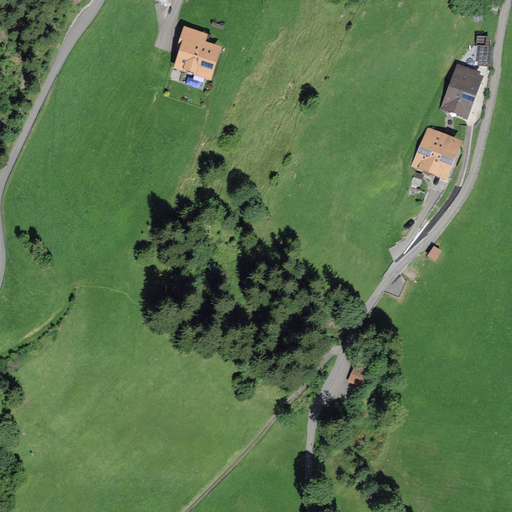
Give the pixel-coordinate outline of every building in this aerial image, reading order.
[(210,37),(186,29),(180,46),(184,48),(177,70),(215,83),(226,50),(208,44),(210,37)] [(490,49),(478,47),(476,64),(489,65),(490,49)] [(479,79),(452,68),(437,106),(463,117),(479,79)] [(459,143),(424,129),(409,166),(444,180),(459,143)] [(394,234),(383,240),(387,249),(399,243),(394,234)] [(433,248),(426,257),(432,262),(439,253),(433,248)] [(358,361),(352,373),(369,381),(374,368),(358,361)]
